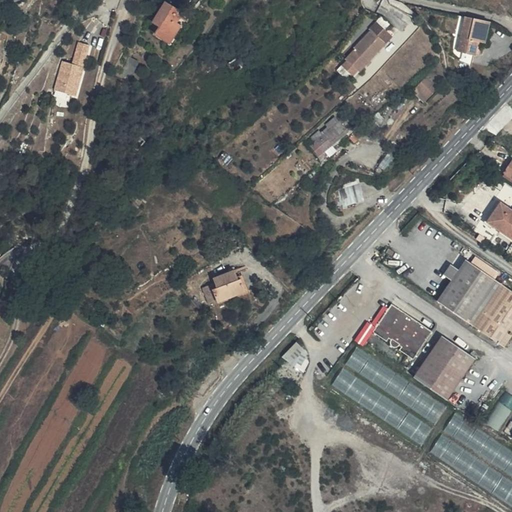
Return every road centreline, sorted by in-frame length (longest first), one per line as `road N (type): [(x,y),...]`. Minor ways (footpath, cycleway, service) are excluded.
road 1 (secondary): [(511,84),(232,383),(181,461),(162,511)]
road 2 (residential): [(0,365),(86,168),(101,74),(127,0)]
road 3 (residential): [(115,0),(59,36),(0,119)]
road 4 (track): [(417,184),(440,215),(511,268)]
